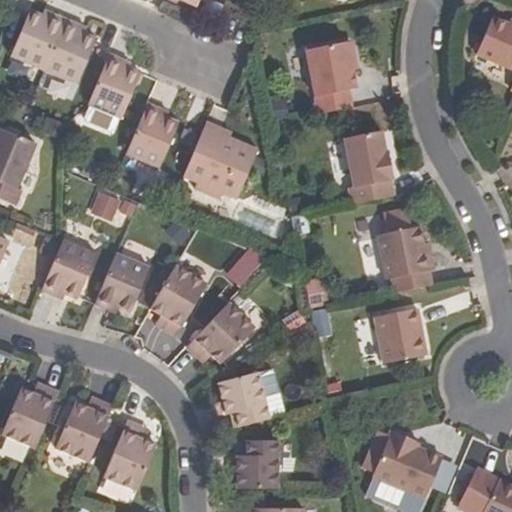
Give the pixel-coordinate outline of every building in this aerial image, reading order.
[(48,18),(42,16),(30,11),(11,57),(44,70),(65,20),(50,13),(48,18)] [(501,87),(511,92),(511,27),(508,26),(482,15),(466,52),(508,70),(501,87)] [(44,70),(77,84),(96,39),(84,34),(78,31),(80,26),(65,20),(44,70)] [(318,115),(352,108),(349,91),(356,90),(352,71),(351,61),(355,60),(352,46),(347,43),(305,52),(318,115)] [(124,61),(109,54),(88,105),(90,106),(118,118),(121,119),(140,73),(128,68),(122,66),(124,61)] [(162,110),(147,103),(126,154),(159,169),(179,123),(166,117),(160,115),(162,110)] [(118,118),(90,106),(85,118),(88,124),(106,132),(113,129),(118,118)] [(206,123),(204,128),(229,138),(231,133),(206,123)] [(222,194),(236,200),(257,150),(229,138),(204,128),(183,177),(197,183),(194,189),(219,200),(222,194)] [(0,200),(15,207),(40,147),(3,131),(0,139),(0,200)] [(393,180),(388,153),(385,153),(381,132),(344,140),(354,189),(349,189),(352,205),(393,197),(389,182),(393,180)] [(112,223),(119,199),(96,192),(88,215),(112,223)] [(410,229),(406,211),(383,215),(386,234),(410,229)] [(429,252),(425,253),(423,246),(419,227),(410,229),(386,234),(376,236),(385,280),(390,279),(393,294),(431,286),(428,272),(433,271),(429,252)] [(58,292),(64,295),(77,300),(96,254),(63,240),(62,243),(42,291),(56,297),(58,292)] [(248,247),(224,274),(239,287),(263,261),(248,247)] [(117,308),(130,313),(149,268),(116,254),(95,305),(109,311),(111,306),(117,308)] [(0,283),(7,286),(14,267),(0,262),(0,283)] [(162,329),(175,337),(203,289),(172,271),(147,314),(158,321),(164,324),(162,329)] [(326,304),(322,280),(303,283),(307,308),(326,304)] [(207,360),(216,368),(250,333),(224,308),(186,348),(198,359),(202,354),(207,360)] [(288,332),(304,324),(297,310),(281,318),(288,332)] [(383,365),(426,356),(417,310),(374,318),(383,365)] [(155,326),(162,329),(164,324),(158,321),(155,326)] [(198,359),(203,363),(207,360),(202,354),(198,359)] [(284,416),(274,373),(270,371),(258,374),(270,419),(284,416)] [(270,419),(258,374),(258,373),(218,383),(226,415),(235,413),(239,428),(270,419)] [(37,384),(33,394),(39,397),(44,386),(37,384)] [(1,435),(34,449),(58,393),(44,386),(39,397),(33,394),(21,389),(1,435)] [(91,398),(87,408),(93,411),(98,401),(91,398)] [(55,449),(89,463),(112,407),(98,401),(93,411),(87,408),(75,403),(55,449)] [(103,478),(136,491),(156,445),(144,441),(138,438),(142,428),(127,421),(103,478)] [(138,438),(144,441),(148,430),(142,428),(138,438)] [(404,491),(425,499),(442,459),(417,449),(408,445),(410,441),(391,433),(373,478),(374,478),(404,491)] [(237,489),(278,489),(278,456),(278,441),(246,441),(246,456),(236,456),(237,489)] [(417,449),(419,444),(410,441),(408,445),(417,449)] [(457,508),(465,511),(511,511),(511,487),(476,469),(457,508)] [(397,510),(404,491),(374,478),(366,498),(397,510)]
